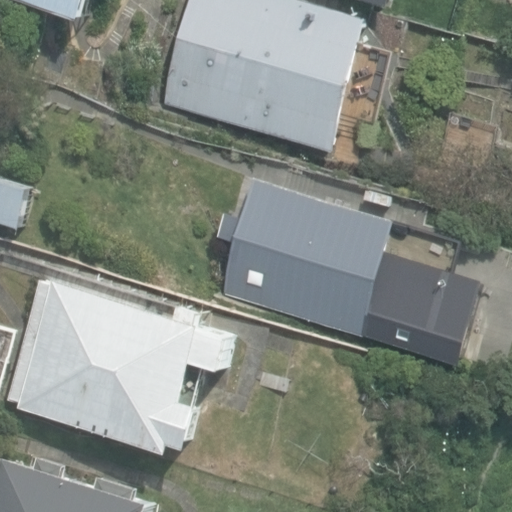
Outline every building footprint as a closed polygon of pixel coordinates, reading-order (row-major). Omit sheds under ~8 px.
[(33,0),(93,18),(98,0),(33,0)] [(190,0),(164,96),(336,143),(373,11),(333,0),(190,0)] [(0,218),(28,227),(40,185),(0,173),(0,218)] [(227,289),(374,335),(410,220),(344,199),(348,190),(303,176),(300,185),(264,174),(227,289)] [(27,406),(181,450),(183,442),(199,447),(212,402),(205,400),(216,364),(234,369),(245,332),(212,323),(216,307),(193,301),(189,314),(51,275),(18,390),(31,393),(27,406)] [(180,511),(164,507),(167,498),(14,454),(12,459),(1,455),(0,458),(0,511),(180,511)]
